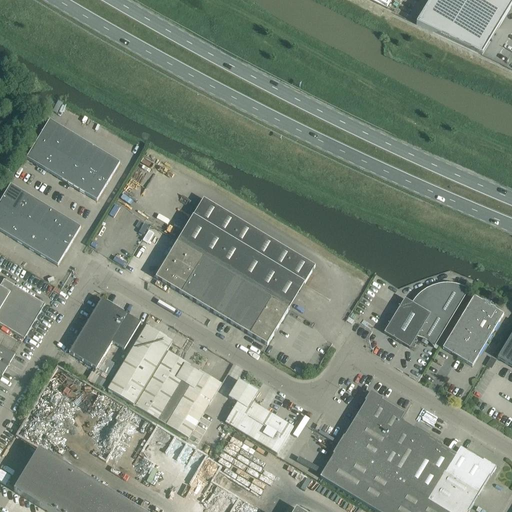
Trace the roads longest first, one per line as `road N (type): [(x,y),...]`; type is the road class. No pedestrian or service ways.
road 1 (unclassified): [(511,451),(349,355),(319,405),(91,271),(0,426)]
road 2 (primary): [(57,0),(295,129),(511,225)]
road 3 (primary): [(511,198),(369,135),(114,0)]
